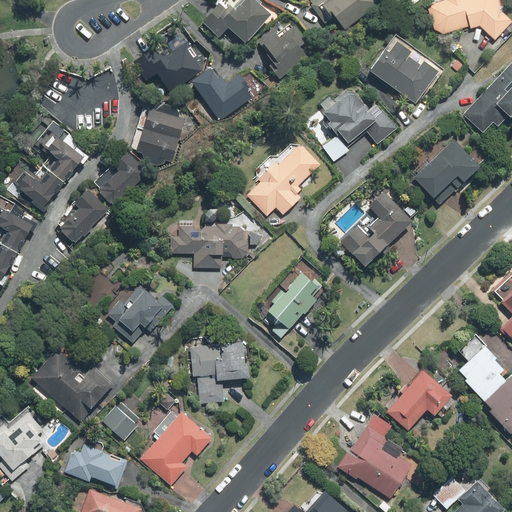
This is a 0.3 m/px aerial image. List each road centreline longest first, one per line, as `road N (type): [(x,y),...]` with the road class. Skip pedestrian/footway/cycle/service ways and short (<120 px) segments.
road 1 (residential): [(213,511),(511,204)]
road 2 (unknown): [(399,314),(312,242),(308,210),(453,90)]
road 3 (unknown): [(110,37),(125,97),(116,137),(62,199),(0,310)]
road 4 (unknown): [(329,386),(195,293),(143,348)]
road 5 (residential): [(163,0),(79,49),(65,42),(62,26),(72,9),(107,0)]
